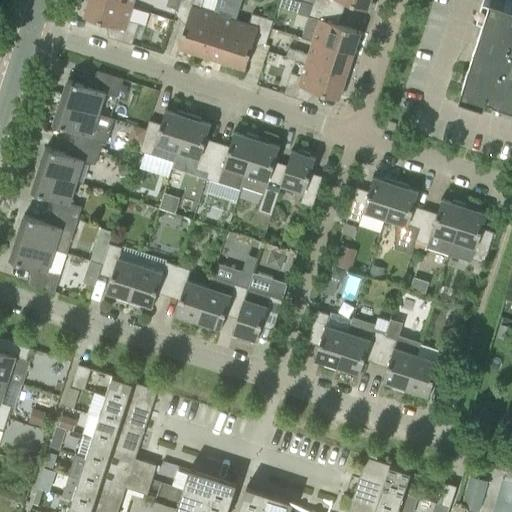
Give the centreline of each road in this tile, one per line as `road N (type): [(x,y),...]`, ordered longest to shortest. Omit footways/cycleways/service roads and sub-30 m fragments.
road 1 (residential): [(464,439),(0,293)]
road 2 (residential): [(355,136),(29,30)]
road 3 (residential): [(504,183),(355,136)]
road 4 (residential): [(355,136),(400,0)]
